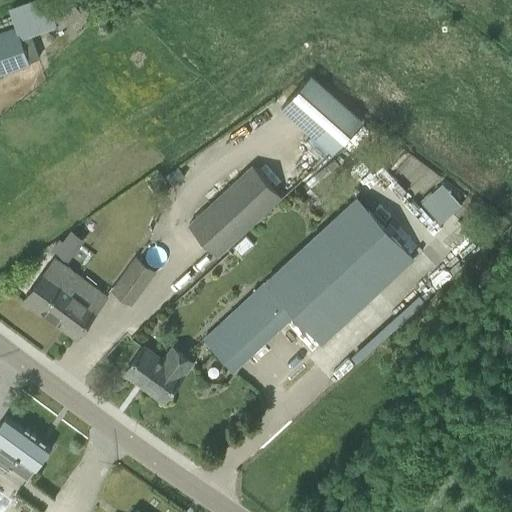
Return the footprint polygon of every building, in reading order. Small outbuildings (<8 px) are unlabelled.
[(45,21),(37,0),(32,0),(12,7),(22,36),(49,27),(47,21),(45,21)] [(0,74),(27,64),(14,26),(0,31),(0,74)] [(311,73),(281,106),(331,152),(361,119),(311,73)] [(283,196),(253,164),(188,224),(218,257),(283,196)] [(422,202),(444,223),(465,202),(443,181),(422,202)] [(294,314),(321,342),(414,256),(357,194),(204,337),(235,370),(294,314)] [(71,259),(88,235),(73,225),(56,249),(71,259)] [(151,273),(133,260),(111,291),(129,304),(151,273)] [(95,310),(73,293),(82,282),(53,261),(24,301),(40,313),(41,311),(76,336),(95,310)] [(191,362),(170,346),(162,357),(145,344),(125,372),(164,401),(182,375),(191,362)] [(27,480),(51,447),(45,442),(46,441),(45,441),(42,444),(39,441),(41,438),(40,437),(39,438),(6,414),(0,421),(0,445),(18,458),(11,468),(27,480)]
